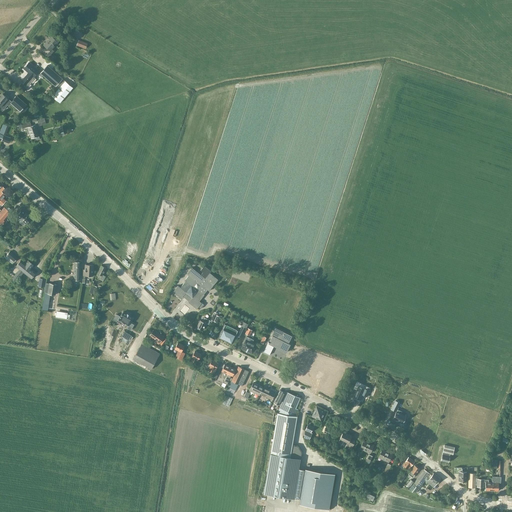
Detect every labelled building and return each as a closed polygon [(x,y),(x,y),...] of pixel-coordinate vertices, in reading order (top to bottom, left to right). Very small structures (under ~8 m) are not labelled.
[(44,45),(50,50),(45,56),(52,61),(55,58),(51,55),(54,51),(51,49),(58,41),(52,35),(44,45)] [(88,43),(78,40),(76,45),(85,49),(88,43)] [(36,78),(34,76),(38,71),(28,63),(24,68),(29,72),(21,81),(25,85),(29,80),(32,82),(36,78)] [(73,88),(62,79),(47,65),(40,73),(58,89),(52,96),(60,103),(62,104),(68,97),(66,95),(73,88)] [(20,112),(26,105),(16,96),(12,102),(3,94),(0,96),(0,95),(0,106),(3,109),(7,105),(9,106),(11,104),(20,112)] [(39,136),(36,125),(32,126),(30,120),(21,123),(23,128),(28,126),(31,138),(35,137),(35,139),(36,140),(37,140),(38,140),(40,139),(39,136)] [(6,209),(3,212),(1,210),(0,211),(0,223),(2,225),(5,221),(4,220),(10,213),(6,209)] [(23,209),(17,216),(15,218),(17,220),(19,217),(26,223),(31,217),(26,212),(23,209)] [(11,252),(7,256),(16,262),(19,258),(11,252)] [(19,278),(23,273),(23,272),(31,263),(28,261),(25,264),(20,260),(16,266),(19,269),(12,278),(15,281),(19,277),(19,278)] [(34,265),(31,263),(23,272),(23,273),(31,279),(35,273),(31,269),(34,265)] [(92,276),(93,265),(85,264),(85,269),(83,269),(83,275),(92,276)] [(102,281),(105,276),(102,275),(106,268),(101,265),(95,276),(102,281)] [(178,285),(173,291),(181,298),(183,296),(189,301),(189,302),(197,308),(198,307),(200,309),(204,305),(201,303),(199,301),(205,294),(203,293),(207,289),(209,291),(218,279),(210,272),(211,271),(204,265),(201,270),(203,272),(201,275),(192,267),(187,273),(189,275),(184,280),(185,281),(180,287),(178,285)] [(57,285),(49,284),(47,294),(55,295),(57,285)] [(126,314),(123,312),(120,317),(119,316),(116,314),(113,319),(116,321),(118,319),(118,320),(123,322),(122,323),(123,323),(128,326),(128,325),(129,326),(127,328),(130,330),(134,325),(131,323),(130,323),(133,318),(129,316),(129,315),(127,313),(126,314)] [(199,320),(196,327),(196,328),(200,330),(200,329),(201,330),(203,325),(205,326),(206,323),(208,324),(209,320),(203,317),(202,321),(199,320)] [(244,322),(237,336),(241,337),(247,324),(244,322)] [(231,344),(233,340),(237,330),(224,324),(217,337),(231,344)] [(288,344),(292,336),(275,328),(271,336),(272,337),(269,343),(268,342),(263,353),(269,356),(272,348),(273,347),(285,353),(289,345),(288,344)] [(159,343),(164,337),(154,330),(150,336),(159,343)] [(251,353),(255,345),(251,342),(252,339),(246,336),(240,348),(251,353)] [(151,368),(159,353),(141,343),(132,359),(151,368)] [(181,360),(185,353),(181,351),(184,346),(178,343),(175,349),(178,351),(175,357),(181,360)] [(195,351),(192,357),(191,357),(189,361),(196,365),(195,366),(199,368),(202,362),(198,360),(201,354),(195,351)] [(212,360),(209,366),(208,366),(207,369),(214,373),(212,376),(216,378),(220,371),(216,369),(215,369),(218,363),(212,360)] [(226,377),(230,367),(225,364),(221,373),(220,373),(217,380),(223,382),(226,377)] [(239,366),(232,381),(238,384),(242,386),(249,371),(245,369),(239,366)] [(235,370),(230,367),(226,377),(223,382),(227,384),(230,377),(231,378),(235,370)] [(378,372),(375,383),(382,385),(385,374),(378,372)] [(259,396),(260,394),(263,388),(253,383),(249,391),(259,396)] [(363,389),(360,395),(366,398),(368,393),(373,395),(376,389),(365,384),(363,389)] [(275,393),(263,388),(260,394),(272,399),(275,393)] [(280,391),(278,395),(277,395),(273,403),(278,405),(284,393),(280,391)] [(270,454),(263,494),(293,499),(299,500),(298,505),(328,510),(334,475),(305,470),(298,469),(299,464),(300,459),(299,458),(301,451),(297,445),(292,444),(297,417),(295,416),(298,410),(296,409),(301,398),(287,392),(277,413),(270,454)] [(232,398),(226,395),(222,404),(228,406),(232,398)] [(321,421),(326,412),(316,407),(312,417),(321,421)] [(393,419),(402,423),(406,416),(401,414),(402,411),(397,409),(396,412),(396,411),(393,419)] [(352,446),(355,441),(350,438),(351,436),(343,432),(340,438),(349,443),(349,445),(352,446)] [(370,453),(374,445),(364,440),(360,448),(370,453)] [(454,447),(451,446),(444,445),(441,461),(448,462),(450,454),(452,454),(454,447)] [(388,462),(392,454),(382,449),(378,457),(388,462)] [(408,457),(406,461),(404,460),(405,459),(401,456),(396,462),(400,465),(401,464),(408,470),(414,462),(408,457)] [(388,470),(391,464),(388,463),(385,469),(383,468),(382,471),(386,473),(387,470),(388,470)] [(415,475),(419,469),(415,466),(410,472),(410,471),(408,474),(413,478),(414,475),(415,475)] [(462,467),(455,467),(454,473),(459,473),(459,481),(466,481),(466,472),(463,471),(462,470),(462,467)] [(431,475),(430,474),(424,469),(414,483),(419,488),(425,480),(434,487),(440,479),(433,473),(431,475)] [(497,491),(498,483),(500,483),(501,477),(492,476),(492,483),(491,490),(497,491)] [(488,482),(488,480),(484,479),(477,479),(476,487),(483,487),(484,482),(485,482),(485,490),(491,490),(492,483),(488,482)] [(413,484),(408,490),(415,492),(418,488),(413,484)]
